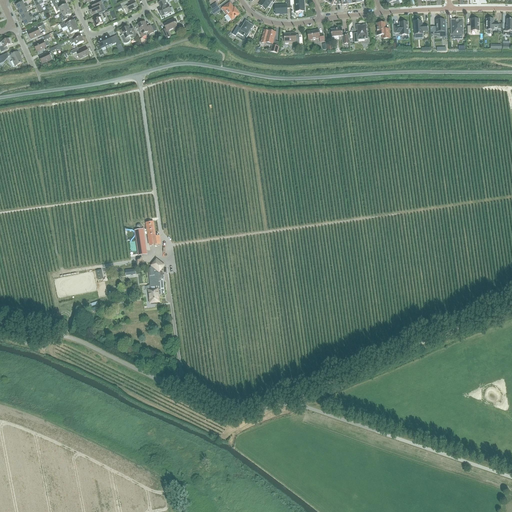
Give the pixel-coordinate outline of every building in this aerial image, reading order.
[(100,0),(93,4),(91,5),(92,7),(89,9),(92,15),(98,13),(99,14),(105,12),(102,5),(100,0)] [(161,8),(158,10),(161,17),(172,12),(168,5),(167,5),(165,0),(158,3),(161,8)] [(272,1),(270,0),(262,0),(259,5),(265,10),(272,1)] [(290,5),(290,0),(286,0),(286,5),(275,6),(276,15),(283,14),(283,15),(287,14),(287,9),(291,9),(290,5)] [(303,0),(290,0),(290,5),(295,4),(295,12),(305,11),(303,0)] [(123,10),(127,8),(129,11),(138,7),(135,1),(129,4),(127,1),(120,5),(123,10)] [(19,11),(28,7),(27,4),(24,6),(23,3),(15,6),(17,10),(18,9),(19,11)] [(222,9),(227,16),(228,15),(232,20),(233,20),(235,18),(239,14),(235,8),(233,9),(232,7),(230,3),(222,9)] [(60,11),(61,14),(69,10),(67,5),(63,7),(61,4),(55,7),(57,12),(60,11)] [(29,9),(28,7),(19,11),(19,13),(18,13),(20,17),(28,13),(26,10),(29,9)] [(69,10),(61,14),(58,15),(62,23),(68,20),(67,17),(72,15),(69,10)] [(23,21),(33,17),(32,15),(29,16),(28,13),(20,17),(22,20),(23,20),(23,21)] [(97,20),(94,21),(96,27),(104,23),(102,20),(106,18),(104,13),(96,17),(97,20)] [(34,19),(33,17),(23,21),(24,23),(23,23),(25,27),(33,24),(31,20),(34,19)] [(489,20),(486,20),(486,31),(487,31),(487,34),(490,34),(490,31),(493,31),(493,29),(498,29),(498,23),(493,23),(493,20),(493,19),(489,19),(489,20)] [(503,31),(503,36),(509,36),(509,32),(511,31),(511,19),(507,20),(507,27),(506,27),(506,31),(503,31)] [(67,27),(69,30),(77,26),(74,21),(70,23),(69,20),(62,23),(64,28),(67,27)] [(166,39),(171,37),(168,31),(177,27),(174,20),(164,25),(166,29),(163,31),(166,39)] [(232,35),(236,37),(238,33),(247,38),(250,32),(251,29),(252,30),(254,26),(251,24),(248,23),(249,22),(245,20),(243,24),(242,27),(241,27),(240,28),(237,27),(232,35)] [(464,35),(463,20),(451,21),(452,36),(464,35)] [(471,27),(467,27),(467,33),(471,33),(471,31),(479,31),(479,20),(471,20),(471,27)] [(436,27),(430,28),(430,34),(434,34),(434,33),(440,33),(440,38),(446,37),(446,33),(445,33),(445,21),(440,21),(440,22),(436,22),(436,27)] [(146,33),(148,32),(150,35),(154,33),(151,26),(147,28),(145,22),(137,25),(142,35),(141,35),(142,38),(147,36),(146,33)] [(398,26),(395,27),(395,34),(400,33),(400,36),(408,35),(407,22),(400,23),(400,27),(398,27),(398,26)] [(422,22),(413,22),(414,35),(422,35),(422,32),(427,32),(427,26),(422,26),(422,22)] [(376,36),(378,36),(382,35),(383,39),(390,39),(389,30),(385,31),(385,23),(376,24),(377,33),(376,33),(376,36)] [(353,34),(354,43),(358,43),(358,40),(368,39),(367,33),(366,30),(367,30),(367,25),(363,25),(363,26),(360,26),(360,25),(356,26),(357,30),(357,33),(353,34)] [(79,31),(77,26),(69,30),(70,33),(67,34),(69,39),(76,36),(74,33),(79,31)] [(131,41),(129,37),(131,36),(132,39),(137,37),(134,30),(131,31),(129,27),(120,31),(122,36),(121,37),(124,44),(125,44),(126,44),(127,44),(128,44),(129,43),(130,43),(130,42),(131,41)] [(41,35),(38,28),(28,33),(31,40),(41,35)] [(337,30),(331,30),(331,37),(343,36),(342,28),(337,28),(337,30)] [(264,31),(262,39),(261,43),(266,44),(266,42),(273,44),(276,33),(268,31),(268,32),(264,31)] [(313,31),(307,32),(309,40),(320,39),(320,43),(324,42),(323,35),(319,35),(319,31),(313,32),(313,31)] [(284,43),(289,43),(289,41),(296,41),(296,44),(299,44),(299,35),(296,35),(296,33),(291,34),(284,34),(284,43)] [(72,44),(75,43),(76,46),(84,42),(82,37),(77,39),(76,36),(70,39),(72,44)] [(104,38),(98,41),(101,49),(112,44),(113,45),(117,43),(114,37),(110,39),(109,36),(104,38)] [(3,46),(0,47),(0,48),(2,53),(8,50),(7,47),(13,44),(10,38),(1,43),(3,46)] [(43,41),(34,46),(37,52),(46,48),(43,41)] [(90,55),(87,48),(79,51),(78,49),(71,52),(73,55),(77,52),(80,59),(90,55)] [(19,52),(11,56),(15,66),(23,63),(20,57),(21,57),(19,52)] [(7,53),(2,56),(0,56),(0,62),(1,62),(0,60),(3,59),(3,60),(9,57),(7,53)] [(49,53),(39,58),(42,64),(52,60),(49,53)] [(153,222),(146,223),(150,246),(161,244),(160,236),(156,237),(153,222)] [(143,230),(135,231),(139,256),(147,255),(146,251),(143,230)] [(165,293),(164,282),(163,275),(160,276),(160,274),(161,273),(159,271),(164,266),(157,260),(152,266),(154,267),(151,271),(151,277),(149,277),(150,286),(154,286),(157,285),(157,289),(149,290),(150,303),(159,302),(158,294),(161,294),(165,293)]
